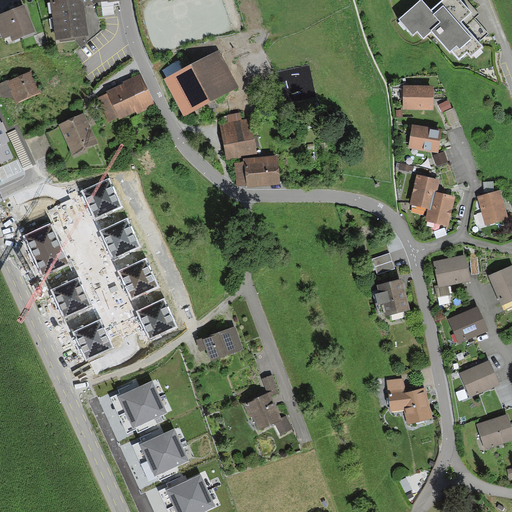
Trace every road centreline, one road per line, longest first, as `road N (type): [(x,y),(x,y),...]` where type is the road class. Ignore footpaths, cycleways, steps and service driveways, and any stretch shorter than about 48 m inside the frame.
road 1 (residential): [(448,456),(445,396),(406,235),(382,210),(344,197),(248,195)]
road 2 (residential): [(122,511),(0,252)]
road 3 (residential): [(301,432),(247,286),(248,195)]
road 4 (residential): [(248,195),(224,185),(174,132),(124,0)]
